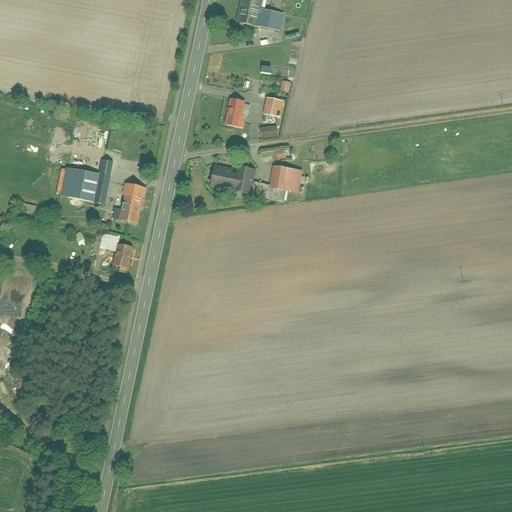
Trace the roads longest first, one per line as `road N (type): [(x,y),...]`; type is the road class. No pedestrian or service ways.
road 1 (secondary): [(208,0),(101,511)]
road 2 (track): [(252,147),(511,109)]
road 3 (track): [(147,290),(0,256)]
road 4 (track): [(109,474),(43,441),(0,402)]
